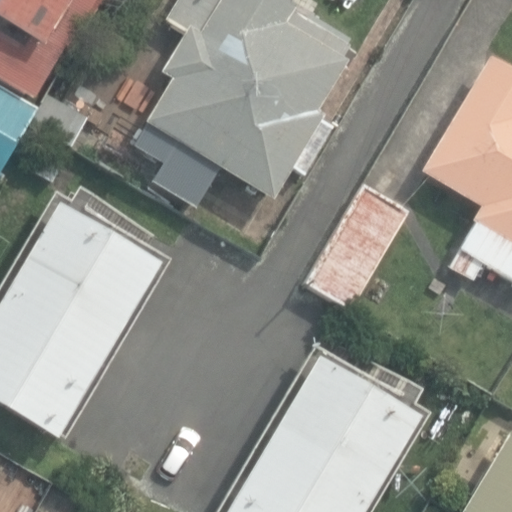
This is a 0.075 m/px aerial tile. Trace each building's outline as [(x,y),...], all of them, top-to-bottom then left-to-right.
[(0,0),(0,81),(33,101),(91,0),(0,0)] [(281,0),(169,0),(158,21),(177,32),(153,73),(162,78),(135,124),(141,128),(139,132),(163,147),(144,179),(180,201),(202,164),(265,201),(285,167),(295,174),(323,127),(311,120),(314,115),(308,111),(337,62),(340,64),(346,53),(338,49),(341,45),(283,12),(285,8),(279,5),(281,0)] [(511,73),(487,59),(421,173),(479,207),(470,222),(474,224),(448,268),(470,280),(480,263),(511,281),(511,73)] [(0,151),(22,115),(30,102),(0,84),(0,151)] [(67,140),(83,114),(58,98),(42,125),(67,140)] [(298,276),(340,302),(399,205),(357,180),(298,276)] [(0,297),(0,411),(50,441),(154,266),(54,207),(0,297)] [(223,511),(356,511),(412,418),(313,359),(223,511)] [(511,511),(511,437),(506,434),(460,511),(511,511)] [(8,492),(29,505),(44,479),(23,467),(8,492)]
